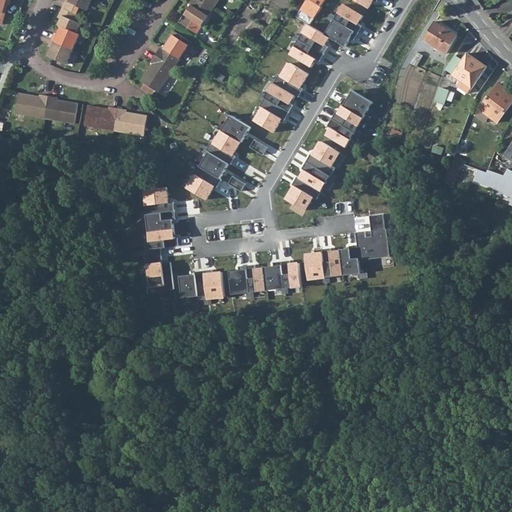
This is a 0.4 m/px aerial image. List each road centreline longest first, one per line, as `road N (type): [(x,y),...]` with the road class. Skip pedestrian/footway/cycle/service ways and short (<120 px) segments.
road 1 (track): [(162,511),(511,360)]
road 2 (residential): [(412,0),(370,68),(346,57),(265,194)]
road 3 (residential): [(168,0),(118,75),(93,84),(58,78),(35,62),(28,40),(45,0)]
road 4 (residential): [(272,240),(209,248),(199,242),(197,220),(254,211),(265,194)]
